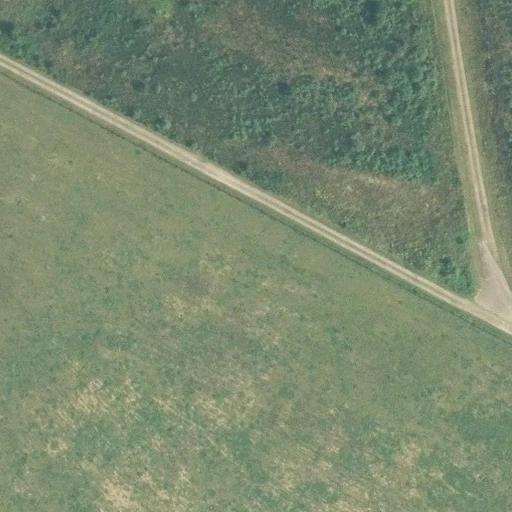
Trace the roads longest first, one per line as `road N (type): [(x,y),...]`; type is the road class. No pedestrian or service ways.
road 1 (track): [(0,59),(511,328)]
road 2 (track): [(450,0),(502,323)]
